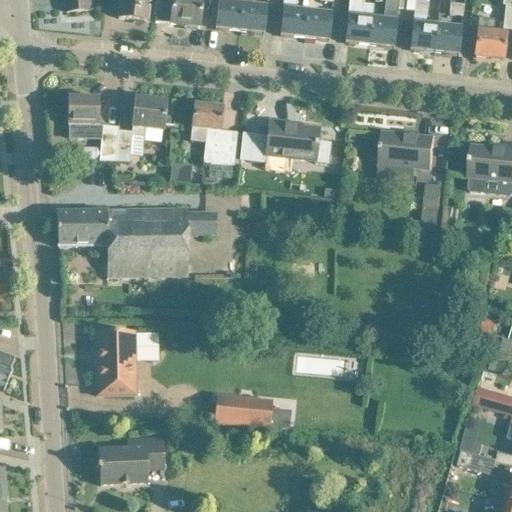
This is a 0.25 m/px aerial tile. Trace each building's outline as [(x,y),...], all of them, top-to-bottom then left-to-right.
[(64,0),(66,14),(89,13),(87,0),(64,0)] [(120,0),(118,21),(146,24),(148,0),(120,0)] [(157,0),(155,25),(198,30),(201,0),(157,0)] [(304,41),(307,14),(295,13),(296,2),(298,2),(297,0),(283,0),(279,38),(304,41)] [(368,48),(371,22),(371,21),(373,8),(361,6),(362,0),(348,0),(344,45),(368,48)] [(393,51),(399,0),(396,0),(384,0),(382,23),(371,22),(368,48),(393,51)] [(433,55),(436,29),(425,28),(428,0),(406,0),(405,13),(413,14),(409,52),(433,55)] [(511,32),(511,0),(502,0),(502,8),(505,8),(503,32),(511,32)] [(239,34),(242,8),(217,5),(215,31),(239,34)] [(465,9),(461,8),(451,7),(450,18),(464,20),(465,9)] [(242,8),(239,34),(263,36),(266,10),(242,8)] [(479,11),(476,39),(474,59),(502,62),(505,38),(493,37),(496,13),(479,11)] [(307,14),(304,41),(328,44),(330,24),(331,17),(320,16),(307,14)] [(436,29),(433,55),(458,58),(461,32),(436,29)] [(67,125),(67,128),(97,128),(98,100),(68,100),(67,125)] [(118,134),(115,164),(129,165),(132,139),(143,140),(144,132),(162,134),(165,104),(135,101),(131,135),(118,134)] [(174,106),(173,117),(179,118),(184,114),(185,107),(174,106)] [(194,107),(192,127),(190,143),(205,145),(203,167),(209,167),(208,179),(232,180),(233,169),(234,155),(237,135),(219,133),(222,110),(194,107)] [(268,123),(266,143),(265,158),(315,164),(318,132),(290,129),(290,126),(268,123)] [(115,164),(118,134),(118,131),(102,128),(99,164),(115,164)] [(430,173),(434,141),(381,136),(378,167),(430,173)] [(468,169),(467,180),(469,181),(468,192),(470,195),(481,196),(484,193),(484,192),(485,182),(511,185),(511,150),(499,149),(499,152),(470,149),(468,169)] [(425,188),(423,210),(439,212),(441,189),(425,188)] [(187,212),(106,213),(55,215),(58,250),(103,249),(107,281),(187,280),(187,238),(216,238),(216,217),(187,217),(187,212)] [(134,334),(118,334),(98,335),(98,353),(95,353),(96,399),(135,398),(134,334)] [(511,343),(510,343),(503,341),(499,355),(511,358),(511,343)] [(0,392),(3,394),(12,373),(9,372),(13,362),(14,359),(0,352),(0,392)] [(473,408),(511,418),(511,400),(478,391),(473,408)] [(271,403),(216,397),(213,426),(268,432),(271,403)] [(127,443),(127,451),(98,452),(98,468),(96,468),(97,472),(99,472),(99,488),(147,486),(147,473),(164,472),(162,441),(127,443)] [(461,453),(496,462),(499,452),(464,443),(461,453)] [(492,478),(496,462),(461,453),(457,468),(492,478)] [(507,504),(511,505),(511,476),(499,474),(496,485),(511,489),(507,504)]
